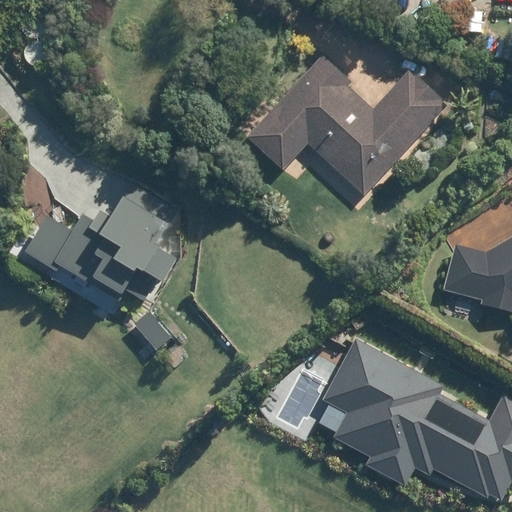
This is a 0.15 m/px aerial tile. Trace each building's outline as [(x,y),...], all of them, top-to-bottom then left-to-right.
[(370,110),(345,86),(346,83),(319,56),(243,136),(278,169),(305,141),(361,194),(446,107),(407,71),(370,110)] [(118,296),(116,295),(119,289),(141,301),(153,278),(159,282),(172,260),(150,247),(163,224),(167,226),(175,211),(130,186),(122,199),(118,196),(105,218),(95,212),(90,222),(77,215),(68,231),(40,215),(19,252),(51,270),(54,265),(116,299),(118,296)] [(511,236),(484,252),(454,245),(442,290),(481,301),(480,304),(511,312),(511,236)] [(150,310),(133,324),(154,350),(171,337),(150,310)] [(506,509),(511,496),(511,398),(503,394),(488,421),(440,395),(443,389),(356,343),(325,401),(344,411),(332,435),(370,455),(362,469),(401,489),(411,469),(431,479),(435,472),(506,509)]
